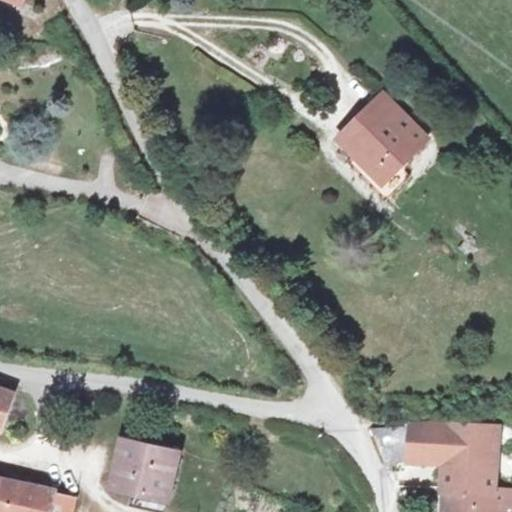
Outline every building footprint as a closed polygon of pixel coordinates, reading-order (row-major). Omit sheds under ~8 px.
[(333,109),(376,154),(423,111),(379,65),(333,109)] [(439,506),(509,511),(510,479),(489,479),(492,417),(461,416),(452,415),(441,415),(428,414),(418,415),(398,418),(379,419),(363,418),(380,457),(403,457),(441,453),(439,506)] [(142,499),(157,456),(120,445),(108,489),(142,499)] [(175,462),(157,456),(142,499),(163,505),(175,462)] [(64,511),(66,502),(42,487),(0,478),(0,511),(64,511)]
